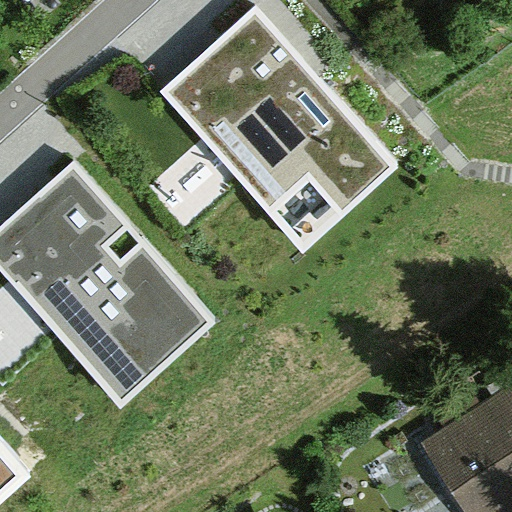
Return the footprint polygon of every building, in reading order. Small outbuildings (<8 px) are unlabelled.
[(308,254),(399,175),(254,12),(164,92),(308,254)] [(0,273),(117,415),(217,332),(79,165),(0,229),(0,273)] [(464,511),(501,511),(511,505),(511,380),(418,445),(464,511)] [(0,423),(0,485),(31,457),(0,423)] [(281,511),(274,501),(257,511),(281,511)]
